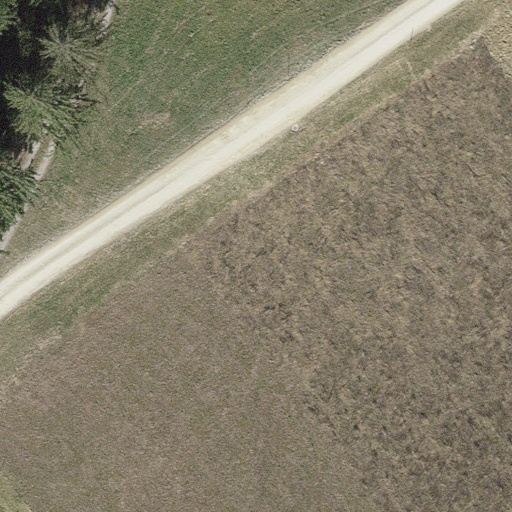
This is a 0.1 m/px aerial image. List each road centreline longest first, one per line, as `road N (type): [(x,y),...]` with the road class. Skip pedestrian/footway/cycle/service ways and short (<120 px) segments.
road 1 (track): [(0,302),(51,255),(425,0)]
road 2 (track): [(90,0),(0,175)]
